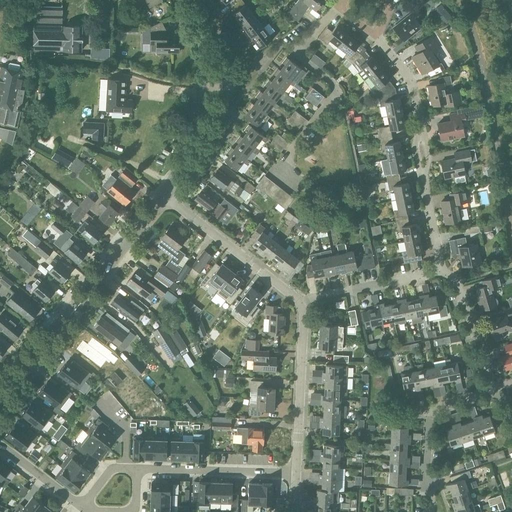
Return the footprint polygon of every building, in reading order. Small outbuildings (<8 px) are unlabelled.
[(242,26),(254,16),(258,13),(255,10),(252,13),(241,0),(240,0),(231,8),(235,13),(233,14),(236,19),(234,21),(240,28),(242,26)] [(323,0),(298,0),(295,3),(306,11),(310,6),(318,13),(323,5),(321,4),(323,0)] [(428,0),(418,0),(413,4),(418,9),(429,1),(428,0)] [(306,11),(295,3),(291,9),(302,16),(306,11)] [(62,7),(41,7),(41,10),(38,10),(38,13),(34,13),(33,50),(81,51),(82,27),(62,27),(62,7)] [(302,16),(291,9),(287,14),(298,22),(302,16)] [(416,10),(393,29),(403,41),(421,27),(417,21),(422,17),(416,10)] [(260,24),(254,16),(242,26),(245,30),(243,32),(249,39),(251,37),(263,28),(267,25),(264,21),(260,24)] [(150,28),(150,44),(150,52),(157,52),(179,53),(179,39),(166,39),(166,33),(161,23),(150,28)] [(330,41),(338,47),(348,35),(343,32),(345,29),(338,24),(332,32),(326,27),(318,38),(327,45),(330,41)] [(263,28),(251,37),(254,41),(252,43),(257,51),(276,36),(273,33),(269,36),(263,28)] [(348,35),(338,47),(346,54),(343,57),(347,60),(344,65),(348,69),(361,55),(361,54),(355,50),(361,42),(354,36),(352,38),(348,35)] [(420,52),(412,58),(422,74),(438,64),(431,53),(439,48),(432,36),(414,47),(415,48),(417,46),(420,52)] [(364,81),(369,77),(381,68),(377,63),(380,61),(374,54),(370,57),(365,51),(361,55),(348,69),(353,74),(356,72),(364,81)] [(283,67),(280,71),(292,80),(298,72),(302,75),(305,72),(286,58),(281,65),(283,67)] [(0,93),(23,98),(25,90),(19,89),(23,72),(20,71),(21,67),(20,65),(11,63),(9,65),(9,69),(0,67),(0,93)] [(371,88),(378,97),(395,89),(388,80),(392,77),(387,70),(384,72),(381,68),(369,77),(375,85),(371,88)] [(296,83),(292,80),(280,71),(278,69),(272,76),(274,78),(271,82),(283,92),(290,84),(293,87),(296,83)] [(458,92),(446,94),(444,86),(451,84),(450,76),(438,79),(439,84),(428,87),(432,106),(444,104),(444,106),(460,103),(458,92)] [(109,80),(107,111),(131,112),(132,101),(124,101),(124,81),(109,80)] [(283,92),(271,82),(269,80),(263,87),(266,89),(262,93),(275,103),(281,95),(284,98),(287,95),(283,92)] [(313,89),(309,93),(320,102),(324,97),(313,89)] [(385,106),(387,116),(402,113),(401,108),(404,107),(402,99),(397,100),(395,89),(378,97),(380,107),(385,106)] [(278,106),(275,103),(262,93),(260,92),(254,99),(257,101),(254,105),(266,114),(272,106),(276,109),(278,106)] [(18,126),(23,98),(0,93),(0,138),(8,143),(12,145),(17,132),(16,131),(17,126),(18,126)] [(320,102),(309,93),(305,98),(316,107),(320,102)] [(248,112),(244,117),(257,126),(263,118),(267,121),(270,117),(266,114),(254,105),(251,103),(246,110),(248,112)] [(291,116),(302,125),(306,120),(295,111),(291,116)] [(437,124),(440,135),(441,141),(464,136),(461,122),(465,121),(464,112),(449,115),(450,122),(437,124)] [(402,113),(387,116),(389,126),(376,129),(378,140),(391,137),(390,131),(408,127),(406,118),(403,119),(402,113)] [(302,125),(291,116),(287,121),(298,130),(302,125)] [(94,133),(94,136),(94,140),(103,141),(104,137),(104,123),(95,122),(95,121),(91,120),(91,122),(83,122),(83,133),(94,133)] [(242,138),(258,151),(267,139),(249,125),(243,132),(245,134),(242,138)] [(273,139),(284,148),(288,143),(277,134),(273,139)] [(234,149),(246,159),(252,151),(256,154),(258,151),(242,138),(240,136),(234,143),(237,145),(234,149)] [(385,149),(387,159),(403,156),(402,151),(404,150),(402,141),(393,143),(391,137),(378,140),(381,150),(385,149)] [(284,148),(273,139),(270,144),(281,153),(284,148)] [(249,162),(246,159),(234,149),(231,147),(225,155),(228,157),(224,161),(237,171),(243,162),(247,165),(249,162)] [(83,150),(82,151),(79,157),(86,160),(89,153),(88,152),(83,150)] [(465,180),(464,175),(462,164),(475,161),(473,150),(454,153),(456,161),(451,162),(450,161),(442,163),(442,161),(441,162),(445,182),(446,182),(445,178),(453,176),(453,177),(453,176),(454,182),(456,183),(464,182),(465,180)] [(403,156),(387,159),(389,169),(385,170),(387,181),(400,178),(398,172),(408,170),(407,161),(404,162),(403,156)] [(77,158),(69,168),(77,174),(85,164),(77,158)] [(125,169),(118,178),(115,182),(111,178),(107,182),(111,186),(107,191),(125,206),(135,193),(131,190),(134,185),(138,179),(125,169)] [(218,170),(210,180),(223,190),(223,189),(227,192),(234,183),(230,180),(231,180),(218,170)] [(256,187),(261,191),(269,180),(265,176),(256,187)] [(394,190),(396,200),(411,197),(410,192),(413,191),(411,182),(401,185),(400,178),(387,181),(389,191),(394,190)] [(261,191),(266,195),(274,184),(269,180),(261,191)] [(244,190),(239,196),(246,201),(255,188),(247,182),(242,188),(244,190)] [(266,195),(271,198),(279,187),(274,184),(266,195)] [(239,186),(234,193),(239,196),(244,190),(242,188),(239,186)] [(271,198),(276,202),(284,191),(279,187),(271,198)] [(459,211),(458,203),(471,201),(469,190),(449,194),(450,200),(441,202),(445,224),(466,219),(464,210),(459,211)] [(227,210),(216,202),(202,191),(194,200),(213,215),(220,220),(227,210)] [(276,202),(281,206),(289,195),(284,191),(276,202)] [(294,199),(289,195),(281,206),(286,210),(294,199)] [(95,203),(87,196),(79,206),(86,213),(95,203)] [(411,197),(396,200),(398,210),(393,211),(395,222),(408,219),(407,213),(417,211),(415,202),(412,203),(411,197)] [(98,208),(104,212),(100,217),(109,225),(118,213),(109,206),(110,204),(105,200),(98,208)] [(70,216),(78,222),(86,213),(78,207),(70,216)] [(354,221),(355,228),(365,226),(364,219),(354,221)] [(402,232),(404,241),(419,238),(418,233),(421,232),(419,224),(409,226),(408,219),(395,222),(397,232),(402,232)] [(51,227),(61,235),(65,230),(65,229),(55,221),(51,227)] [(83,224),(82,224),(77,230),(94,243),(95,242),(96,242),(98,240),(98,238),(101,234),(95,229),(95,228),(90,223),(89,225),(85,222),(83,224)] [(272,239),(267,235),(270,232),(261,224),(258,228),(251,236),(256,240),(252,244),(258,249),(256,251),(260,254),(272,239)] [(176,276),(185,263),(188,259),(184,256),(186,255),(178,249),(186,237),(181,233),(180,234),(170,226),(160,239),(164,241),(159,247),(172,256),(169,261),(164,267),(176,276)] [(478,226),(463,229),(464,235),(480,232),(478,226)] [(275,235),(272,239),(260,254),(264,257),(265,255),(271,259),(284,242),(275,235)] [(465,237),(448,241),(452,256),(460,254),(461,260),(460,260),(462,267),(481,263),(477,244),(466,246),(465,237)] [(60,248),(65,252),(78,263),(79,262),(80,262),(83,259),(82,258),(85,253),(79,248),(79,247),(68,238),(60,248)] [(419,238),(404,241),(406,251),(401,252),(404,264),(421,260),(420,253),(425,252),(423,243),(420,244),(419,238)] [(41,242),(36,248),(34,250),(46,259),(52,251),(41,242)] [(274,265),(278,268),(290,253),(286,250),(289,247),(284,242),(271,259),(276,263),(274,265)] [(356,272),(363,270),(360,257),(354,258),(353,252),(346,253),(344,243),(341,244),(347,274),(352,272),(351,270),(355,269),(356,272)] [(370,243),(363,245),(365,255),(373,254),(370,243)] [(332,256),(335,273),(340,272),(341,275),(347,274),(341,244),(337,245),(339,255),(332,256)] [(335,273),(332,256),(331,253),(325,254),(323,248),(319,249),(321,258),(325,278),(331,277),(330,274),(335,273)] [(7,255),(19,266),(31,275),(36,269),(24,259),(12,249),(7,255)] [(204,251),(192,267),(200,273),(204,268),(205,268),(208,264),(207,264),(212,257),(204,251)] [(299,260),(290,253),(278,268),(282,271),(283,269),(289,273),(299,260)] [(372,254),(366,255),(369,269),(375,268),(372,254)] [(363,270),(369,269),(366,255),(360,257),(363,270)] [(325,278),(321,258),(311,260),(312,265),(307,266),(306,272),(307,278),(314,277),(319,276),(320,279),(325,278)] [(58,261),(56,263),(53,260),(50,264),(54,267),(49,272),(62,282),(63,281),(64,281),(65,280),(66,278),(66,277),(69,273),(63,267),(64,266),(58,261)] [(189,266),(185,263),(175,277),(182,282),(188,274),(186,272),(189,266)] [(218,290),(232,272),(222,264),(214,274),(209,271),(200,283),(205,287),(208,283),(218,290)] [(162,266),(154,276),(168,286),(169,287),(176,276),(164,267),(162,266)] [(150,292),(152,289),(161,296),(167,289),(151,277),(147,282),(135,272),(126,284),(146,298),(150,292)] [(242,280),(232,272),(218,290),(216,293),(226,300),(225,301),(230,305),(238,295),(234,291),(242,280)] [(13,283),(4,275),(0,279),(0,282),(8,289),(13,283)] [(496,288),(502,286),(499,276),(493,278),(481,281),(483,287),(475,289),(479,301),(478,302),(481,311),(496,307),(496,306),(497,305),(497,303),(497,302),(496,300),(495,299),(494,299),(491,289),(496,288)] [(37,280),(34,283),(38,286),(33,291),(46,301),(47,300),(48,300),(51,297),(50,296),(54,292),(47,286),(47,285),(42,281),(40,283),(37,280)] [(251,308),(262,295),(251,287),(235,307),(245,315),(242,319),(248,323),(257,313),(251,308)] [(17,312),(18,311),(30,320),(31,320),(33,320),(35,317),(34,315),(38,311),(31,306),(32,305),(26,300),(25,302),(14,293),(6,303),(17,312)] [(423,296),(427,314),(439,312),(436,296),(429,298),(428,295),(423,296)] [(132,302),(129,306),(116,296),(110,304),(135,322),(144,310),(133,302),(133,303),(132,302)] [(427,314),(423,296),(419,296),(419,299),(413,301),(417,323),(422,322),(421,316),(427,314)] [(417,323),(413,301),(406,302),(406,299),(401,300),(405,319),(411,318),(412,324),(417,323)] [(391,305),(394,323),(398,323),(400,324),(406,322),(405,319),(401,300),(396,301),(397,304),(391,305)] [(379,305),(383,323),(389,322),(390,328),(395,327),(394,323),(391,305),(384,307),(383,304),(379,305)] [(383,323),(379,305),(374,306),(375,309),(368,310),(368,311),(362,313),(365,329),(372,327),(371,326),(383,323)] [(267,306),(266,314),(270,314),(269,334),(283,334),(284,314),(283,314),(284,312),(283,310),(281,309),(280,307),(278,307),(267,306)] [(355,310),(348,311),(351,326),(358,325),(355,310)] [(16,324),(2,313),(0,315),(0,329),(1,330),(2,329),(14,340),(15,338),(17,338),(19,336),(18,334),(22,330),(15,325),(16,324)] [(511,329),(506,316),(487,322),(492,336),(493,335),(496,341),(504,339),(501,332),(511,329)] [(100,317),(93,326),(117,345),(124,336),(116,330),(100,317)] [(319,336),(346,338),(346,328),(343,327),(343,326),(332,325),(332,323),(325,323),(325,325),(321,325),(321,323),(320,323),(319,336)] [(169,359),(179,353),(169,336),(162,326),(152,332),(169,359)] [(346,338),(319,336),(319,342),(317,342),(317,347),(318,348),(318,350),(319,350),(319,348),(341,349),(342,347),(345,348),(346,338)] [(119,361),(117,359),(117,358),(91,338),(88,343),(86,342),(84,345),(81,343),(74,351),(84,359),(82,361),(90,368),(92,366),(106,377),(119,361)] [(245,350),(258,351),(259,341),(245,341),(245,350)] [(511,368),(511,344),(503,347),(506,356),(502,357),(506,371),(511,368)] [(392,355),(404,353),(402,346),(391,349),(392,355)] [(241,360),(254,360),(253,371),(275,372),(276,358),(258,357),(258,351),(241,350),(238,356),(241,356),(241,360)] [(130,356),(124,362),(138,376),(144,371),(130,356)] [(91,374),(81,366),(77,371),(66,363),(57,374),(79,390),(91,374)] [(457,363),(445,365),(449,381),(455,380),(456,383),(461,382),(457,363)] [(348,366),(342,366),(326,365),(325,372),(322,372),(322,377),(347,378),(348,366)] [(417,371),(412,372),(416,391),(420,390),(420,387),(426,386),(423,370),(422,365),(416,366),(417,371)] [(442,382),(449,381),(445,365),(434,368),(438,386),(443,385),(442,382)] [(411,392),(416,391),(412,372),(411,366),(403,368),(405,374),(400,374),(403,390),(410,389),(411,392)] [(434,368),(423,370),(426,386),(433,384),(433,387),(438,386),(434,368)] [(325,382),(325,388),(346,390),(347,378),(322,377),(322,382),(325,382)] [(250,392),(250,399),(274,400),(274,389),(263,388),(263,382),(251,381),(250,392)] [(62,386),(58,391),(47,382),(38,393),(60,410),(72,394),(62,386)] [(346,396),(346,390),(325,388),(324,395),(321,395),(321,400),(340,401),(340,395),(346,396)] [(250,399),(249,404),(249,416),(261,416),(261,410),(273,411),(274,400),(250,399)] [(324,405),(323,411),(346,412),(346,406),(340,406),(340,401),(321,400),(321,404),(324,405)] [(42,413),(30,404),(28,406),(23,413),(24,413),(22,415),(41,430),(49,419),(51,421),(55,415),(45,408),(42,413)] [(200,411),(195,406),(188,412),(193,417),(200,411)] [(320,418),(320,422),(339,423),(339,418),(345,418),(346,412),(323,411),(323,418),(320,418)] [(477,417),(483,435),(494,431),(489,416),(483,418),(482,415),(477,417)] [(231,418),(212,417),(211,429),(230,430),(231,423),(231,418)] [(474,421),(467,423),(472,439),(483,435),(477,417),(473,418),(474,421)] [(90,436),(108,449),(116,439),(105,431),(108,426),(98,419),(95,424),(93,423),(86,433),(90,436)] [(338,435),(339,423),(320,422),(320,427),(323,427),(322,434),(338,435)] [(460,423),(456,424),(462,442),(472,439),(467,423),(461,426),(460,423)] [(450,446),(462,442),(456,424),(451,426),(452,429),(445,431),(450,446)] [(14,426),(5,437),(25,452),(33,441),(35,442),(39,437),(29,429),(25,434),(14,426)] [(391,438),(410,439),(410,435),(407,434),(407,427),(391,426),(391,438)] [(246,444),(252,444),(252,451),(261,451),(262,445),(263,445),(264,429),(247,428),(247,429),(233,428),(233,435),(247,435),(246,444)] [(108,449),(90,436),(82,445),(78,442),(74,447),(84,455),(88,450),(100,459),(108,449)] [(144,459),(145,438),(134,437),(133,459),(144,459)] [(144,459),(155,459),(156,438),(145,438),(144,459)] [(156,438),(155,459),(166,460),(167,438),(156,438)] [(182,441),(182,439),(171,438),(170,460),(181,460),(182,441)] [(391,438),(390,444),(384,443),(384,449),(390,450),(406,451),(407,444),(410,444),(410,439),(391,438)] [(192,439),(192,441),(193,442),(192,461),(203,461),(204,439),(192,439)] [(339,457),(339,451),(342,451),(343,439),(328,439),(327,445),(324,445),(323,451),(320,451),(320,456),(339,457)] [(193,442),(192,441),(182,441),(181,460),(192,461),(193,442)] [(406,451),(390,450),(390,461),(409,462),(409,457),(406,457),(406,451)] [(494,453),(496,459),(505,456),(502,450),(494,453)] [(65,469),(82,483),(90,472),(80,464),(83,459),(73,451),(61,466),(65,469)] [(52,460),(47,456),(39,466),(45,470),(52,460)] [(322,468),(342,469),(342,463),(339,463),(339,457),(320,456),(320,461),(323,461),(322,468)] [(409,462),(390,461),(389,473),(405,473),(405,467),(408,467),(409,462)] [(0,480),(6,485),(9,481),(6,478),(11,471),(0,462),(0,480)] [(338,480),(338,474),(341,474),(342,469),(322,468),(322,474),(319,474),(319,479),(338,480)] [(82,483),(65,469),(57,479),(75,493),(82,483)] [(405,473),(389,473),(388,484),(408,485),(408,480),(405,480),(405,473)] [(452,495),(467,490),(473,488),(471,483),(465,485),(462,473),(452,477),(454,482),(445,485),(447,490),(450,489),(452,495)] [(338,480),(319,479),(319,484),(322,484),(321,490),(333,492),(337,492),(338,480)] [(192,506),(209,506),(210,482),(199,482),(199,493),(192,493),(192,506)] [(221,483),(210,482),(209,506),(210,506),(210,504),(220,504),(221,483)] [(151,483),(151,494),(172,495),(172,484),(151,483)] [(221,483),(220,504),(231,504),(231,507),(238,507),(238,494),(232,494),(232,483),(221,483)] [(260,504),(260,484),(248,483),(248,497),(242,497),(241,510),(253,510),(253,504),(260,504)] [(271,511),(272,484),(260,484),(260,504),(266,505),(266,511),(271,511)] [(24,486),(18,494),(22,497),(29,489),(24,486)] [(313,497),(313,502),(332,503),(332,502),(338,503),(338,492),(337,492),(333,492),(321,490),(316,490),(316,497),(313,497)] [(471,501),(467,490),(452,495),(454,502),(451,503),(453,507),(471,501)] [(172,495),(151,494),(150,505),(172,506),(172,495)] [(502,502),(501,498),(500,495),(487,500),(489,506),(496,504),(502,502)] [(37,511),(43,505),(33,497),(25,508),(20,504),(13,511),(37,511)] [(457,511),(474,511),(480,510),(478,504),(473,506),(471,501),(453,507),(454,511),(457,511)] [(331,511),(332,503),(313,502),(313,506),(316,506),(315,511),(331,511)]
